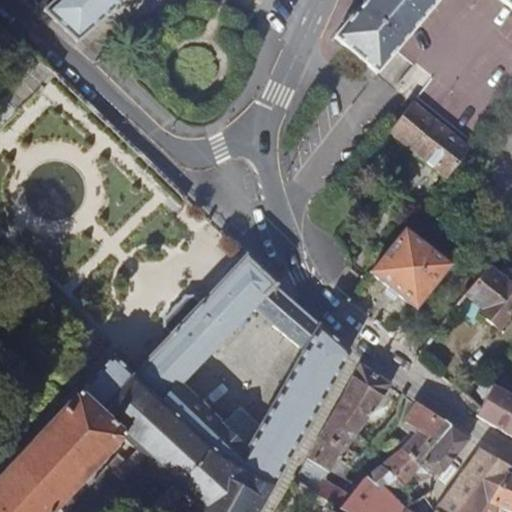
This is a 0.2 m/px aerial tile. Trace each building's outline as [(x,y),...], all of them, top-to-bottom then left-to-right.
[(109,14),(125,1),(124,0),(55,0),(52,3),(70,22),(77,25),(86,24),(98,18),(101,21),(109,14)] [(511,0),(366,0),(335,38),(377,73),(438,0),(499,0),(511,10),(511,0)] [(77,43),(101,21),(98,18),(86,24),(77,25),(70,22),(52,3),(44,11),(77,43)] [(21,80),(0,101),(0,129),(35,94),(29,89),(21,80)] [(468,147),(412,103),(388,135),(444,178),(468,147)] [(374,270),(370,274),(415,309),(448,266),(404,232),(374,270)] [(164,321),(164,328),(172,335),(140,368),(133,375),(132,374),(113,356),(76,395),(79,396),(123,437),(121,438),(195,506),(192,511),(258,511),(275,483),(333,380),(348,354),(317,327),(289,303),(281,296),(275,291),(272,289),(274,286),(244,259),(200,305),(193,298),(185,299),(164,321)] [(511,289),(486,269),(465,296),(484,312),(480,316),(497,330),(511,310),(511,289)] [(106,350),(83,327),(60,351),(84,374),(106,350)] [(337,407),(318,439),(339,453),(341,454),(360,429),(390,385),(386,382),(358,365),(342,396),(338,399),(337,407)] [(488,386),(491,387),(511,398),(511,381),(495,373),(488,386)] [(476,417),(511,438),(511,398),(491,387),(479,409),(476,417)] [(0,477),(0,511),(52,511),(117,442),(121,438),(123,437),(79,396),(76,395),(56,417),(0,477)] [(455,431),(416,404),(404,423),(408,427),(405,431),(413,437),(399,451),(392,457),(380,466),(366,477),(363,479),(383,490),(388,486),(396,488),(403,487),(414,474),(421,480),(431,477),(442,473),(467,442),(455,431)] [(318,439),(306,460),(314,465),(327,472),(329,473),(337,459),(339,453),(318,439)] [(511,468),(511,467),(479,449),(443,500),(435,511),(406,511),(403,510),(401,511),(477,511),(486,502),(490,503),(508,475),(511,468)] [(337,459),(329,473),(342,475),(348,465),(337,459)] [(315,494),(327,472),(314,465),(301,486),(315,494)] [(315,494),(341,511),(340,509),(348,497),(345,493),(353,483),(342,475),(329,473),(327,472),(315,494)] [(511,511),(511,476),(508,475),(490,503),(497,508),(509,511),(511,511)] [(401,511),(403,510),(383,490),(363,479),(362,480),(354,490),(348,497),(340,509),(341,511),(342,511),(401,511)] [(495,511),(497,508),(490,503),(486,502),(477,511),(495,511)]
